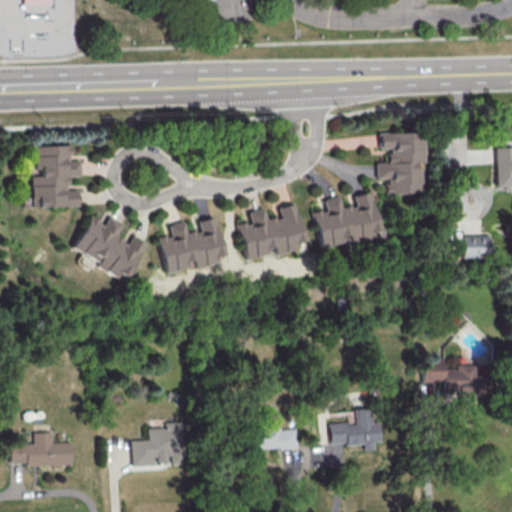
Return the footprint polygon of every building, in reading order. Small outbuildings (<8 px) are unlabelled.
[(419,193),(418,168),(413,168),(413,162),(421,162),(420,121),(387,122),(388,132),(376,132),(377,148),(385,148),(386,161),(373,162),(373,178),(382,178),(383,194),(419,193)] [(75,205),(74,189),(65,190),(64,176),(77,175),(76,159),(68,160),(67,144),(31,145),(32,175),(28,175),(29,207),(75,205)] [(492,185),(511,184),(511,149),(509,150),(509,146),(491,147),(492,185)] [(317,246),(346,239),(347,242),(370,236),(368,230),(376,228),(366,191),(350,195),(352,204),(338,207),(335,195),(320,199),(322,208),(308,211),(317,246)] [(242,257),(272,250),(272,254),(295,248),(293,242),(300,240),(291,202),(275,206),(277,215),(263,219),(260,207),(245,211),(247,221),(233,224),(242,257)] [(141,242),(128,235),(124,242),(112,236),(119,223),(104,216),(101,222),(86,215),(69,248),(95,262),(93,266),(121,281),(141,242)] [(162,272),(185,266),(184,261),(190,260),(192,267),(214,262),(213,255),(220,254),(210,216),(194,220),(196,229),(183,232),(180,220),(164,224),(167,233),(153,237),(162,272)] [(459,235),(460,257),(487,256),(486,235),(459,235)] [(419,359),(420,381),(440,380),(440,398),(484,396),(483,363),(454,364),(454,368),(440,368),(440,359),(419,359)] [(325,423),(327,444),(360,442),(360,449),(370,449),(369,441),(376,441),(375,422),(368,422),(367,407),(351,408),(352,421),(325,423)] [(128,465),(153,464),(153,462),(181,461),(180,419),(162,420),(162,427),(145,428),(146,439),(128,440),(128,465)] [(294,447),(293,427),(249,428),(250,449),(294,447)] [(68,441),(49,442),(49,431),(30,432),(30,442),(6,443),(6,464),(68,463),(68,441)]
